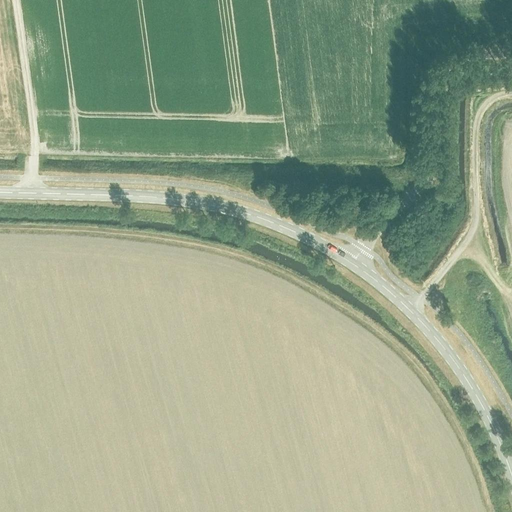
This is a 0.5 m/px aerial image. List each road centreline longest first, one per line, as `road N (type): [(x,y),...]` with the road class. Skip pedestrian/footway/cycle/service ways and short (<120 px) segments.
road 1 (secondary): [(351,262),(291,229),(227,208),(0,191)]
road 2 (unclassified): [(511,56),(447,70),(424,182),(351,262)]
road 3 (secondary): [(511,473),(458,364),(351,262)]
road 4 (track): [(409,311),(469,237),(479,111),(511,94)]
road 5 (track): [(16,0),(34,138),(29,192)]
